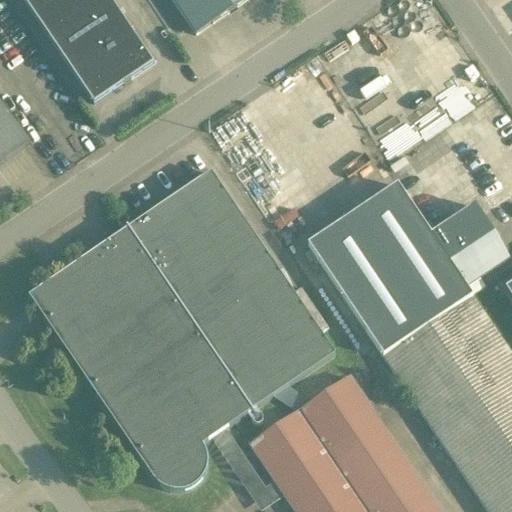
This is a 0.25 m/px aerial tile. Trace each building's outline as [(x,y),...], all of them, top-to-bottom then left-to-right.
[(108,0),(21,0),(93,106),(153,66),(108,0)] [(250,0),(170,0),(196,37),(250,0)] [(325,68),(303,82),(331,127),(353,113),(325,68)] [(0,165),(29,144),(0,105),(0,165)] [(335,135),(288,167),(331,233),(307,250),(372,349),(509,260),(475,210),(431,240),(397,189),(380,201),(335,135)] [(128,233),(28,301),(152,483),(159,489),(167,494),(176,496),(186,495),(194,491),(201,484),(206,476),(208,467),(206,457),(202,449),(212,442),(258,511),(265,511),(284,499),(292,511),(438,511),(350,381),(249,448),(274,485),(265,490),(226,432),(335,358),(210,176),(128,233)] [(485,511),(511,511),(511,359),(471,299),(486,290),(479,280),(374,348),(485,511)] [(293,414),(305,403),(294,390),(282,400),(293,414)]
